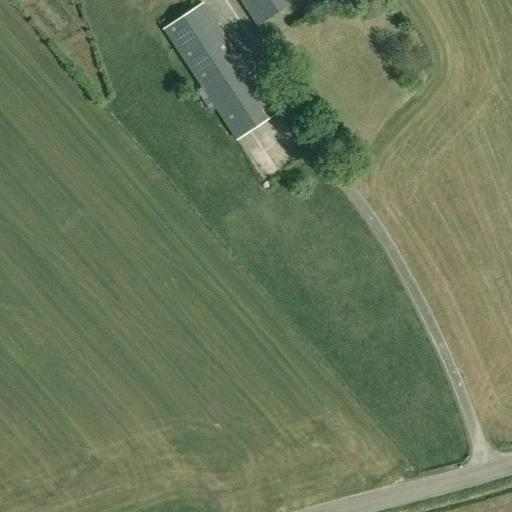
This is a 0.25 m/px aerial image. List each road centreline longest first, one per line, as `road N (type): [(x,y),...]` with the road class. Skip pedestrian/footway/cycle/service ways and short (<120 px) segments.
road 1 (unknown): [(488,468),(401,257),(236,0)]
road 2 (tertiary): [(349,511),(511,460)]
